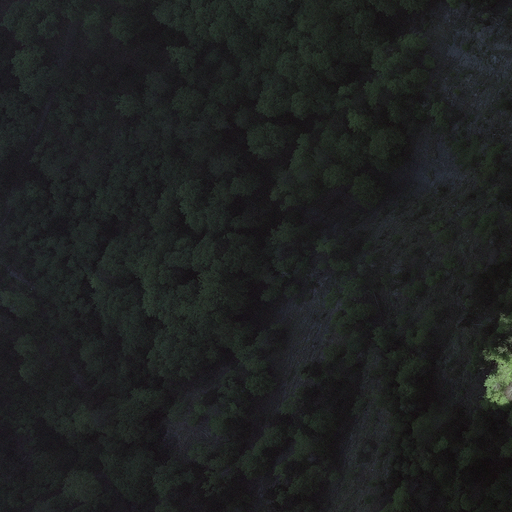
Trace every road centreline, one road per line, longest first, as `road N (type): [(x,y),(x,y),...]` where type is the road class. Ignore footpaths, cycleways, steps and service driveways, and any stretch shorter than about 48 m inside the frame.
road 1 (track): [(76,0),(37,137),(0,228)]
road 2 (track): [(26,511),(96,474),(107,477),(105,488),(70,511)]
